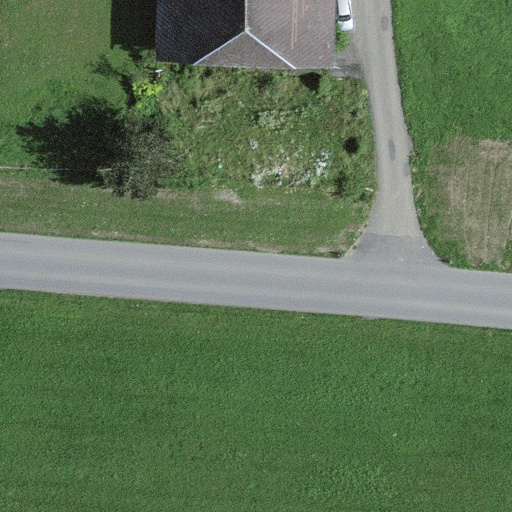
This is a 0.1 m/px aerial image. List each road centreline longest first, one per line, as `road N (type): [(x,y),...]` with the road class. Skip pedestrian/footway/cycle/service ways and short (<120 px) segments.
road 1 (tertiary): [(0,258),(511,302)]
road 2 (track): [(372,0),(399,289)]
